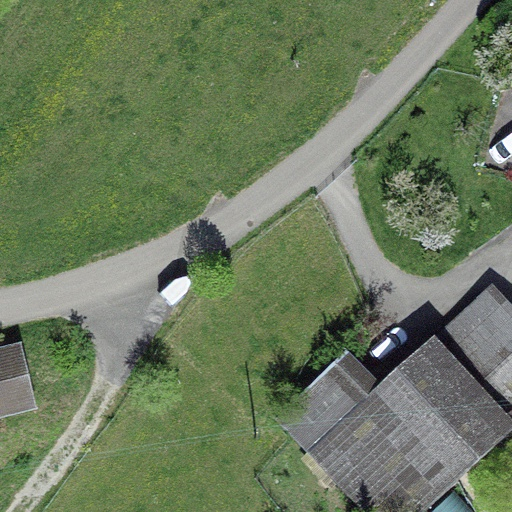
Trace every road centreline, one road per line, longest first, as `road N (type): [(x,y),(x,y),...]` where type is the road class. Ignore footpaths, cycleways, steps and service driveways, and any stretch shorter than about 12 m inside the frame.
road 1 (unclassified): [(464,0),(320,158),(246,213),(99,286),(0,309)]
road 2 (track): [(19,511),(97,404),(129,315),(130,271)]
